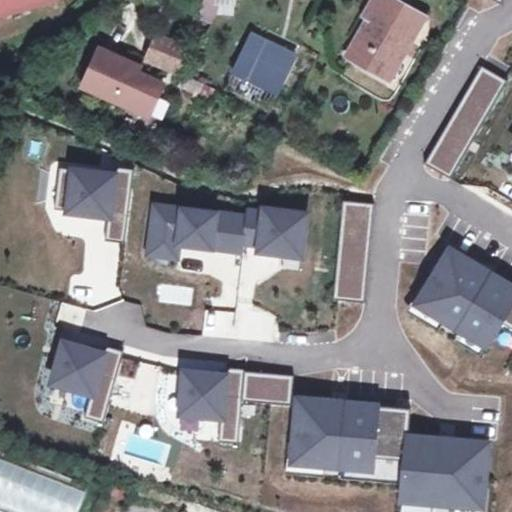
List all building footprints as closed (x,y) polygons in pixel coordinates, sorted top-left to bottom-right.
[(0,0),(0,21),(65,0),(0,0)] [(178,0),(140,0),(166,19),(178,0)] [(237,15),(240,0),(209,0),(207,12),(220,14),(237,15)] [(424,10),(404,0),(376,0),(357,35),(375,44),(366,60),(390,73),(424,10)] [(195,49),(160,32),(149,55),(184,73),(195,49)] [(297,58),(251,34),(233,66),(280,89),(297,58)] [(375,44),(357,35),(349,50),(366,60),(375,44)] [(168,80),(131,64),(133,60),(103,47),(86,84),(116,97),(153,114),(168,80)] [(509,77),(483,62),(428,161),(452,174),(509,77)] [(116,172),(61,165),(56,207),(110,214),(107,238),(126,240),(134,167),(116,164),(116,172)] [(346,197),(336,296),(366,299),(376,200),(346,197)] [(249,213),(185,204),(183,210),(157,207),(152,237),(181,241),(182,234),(189,235),(189,242),(244,250),(245,243),(262,245),(262,248),(302,252),(307,211),(266,206),(266,208),(250,206),(249,213)] [(407,206),(399,241),(431,249),(439,213),(407,206)] [(481,264),(452,247),(421,299),(488,342),(502,319),(511,325),(511,282),(493,271),(477,299),(465,292),(481,264)] [(493,271),(481,264),(465,292),(477,299),(493,271)] [(104,351),(66,340),(54,380),(93,391),(86,415),(104,420),(124,348),(106,343),(104,351)] [(226,372),(187,369),(183,411),(222,415),(220,438),(239,440),(243,397),(292,402),(294,373),(245,369),(246,366),(227,364),(226,372)] [(334,398),(302,396),(296,459),(405,470),(404,496),(483,503),(489,440),(456,437),(453,470),(439,469),(442,436),(409,433),(411,405),(349,400),(346,432),(331,431),(334,398)] [(349,400),(334,398),(331,431),(346,432),(349,400)] [(456,437),(442,436),(439,469),(453,470),(456,437)] [(0,458),(0,511),(76,511),(85,488),(0,458)] [(107,500),(130,501),(130,487),(107,486),(107,500)]
